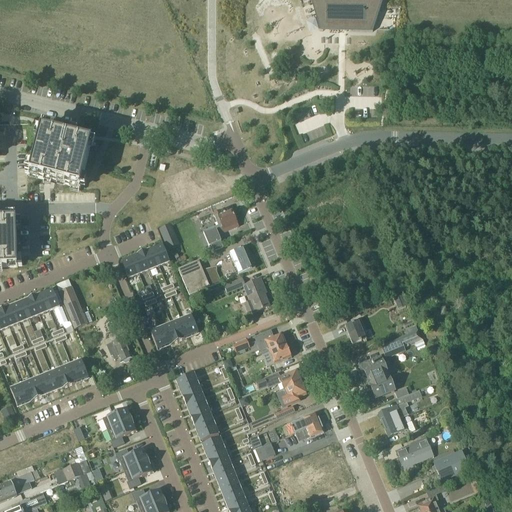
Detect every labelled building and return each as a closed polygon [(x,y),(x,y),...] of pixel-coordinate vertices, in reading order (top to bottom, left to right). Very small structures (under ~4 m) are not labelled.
[(373,0),(319,0),(329,30),(339,30),(340,30),(340,32),(345,32),(345,30),(350,30),(350,33),(372,33),(382,6),(373,6),(373,0)] [(41,131),(30,177),(46,181),(64,186),(80,190),(91,144),(75,140),(57,135),(41,131)] [(218,228),(203,234),(210,249),(212,253),(212,255),(223,250),(220,243),(222,243),(219,236),(238,228),(231,212),(224,215),(222,210),(212,214),(218,228)] [(0,269),(17,269),(16,221),(0,221),(0,269)] [(171,226),(159,231),(165,245),(177,240),(171,226)] [(162,246),(152,251),(159,268),(169,264),(162,246)] [(255,269),(246,248),(229,255),(238,276),(255,269)] [(149,273),(159,268),(152,251),(142,255),(149,273)] [(139,277),(149,273),(142,255),(132,259),(139,277)] [(132,259),(121,263),(128,281),(139,277),(132,259)] [(178,271),(189,297),(221,284),(216,272),(217,272),(216,268),(202,272),(198,263),(178,271)] [(248,317),(255,314),(270,308),(263,293),(265,292),(260,281),(245,287),(242,279),(224,287),(227,295),(244,288),(250,303),(244,306),(248,317)] [(72,289),(59,294),(74,331),(88,326),(87,325),(92,323),(88,314),(83,315),(72,289)] [(52,291),(42,296),(49,313),(59,309),(52,291)] [(42,296),(32,300),(39,317),(49,313),(42,296)] [(394,300),(396,306),(403,302),(401,297),(394,300)] [(32,300),(22,304),(29,321),(39,317),(32,300)] [(22,304),(12,308),(19,326),(29,321),(22,304)] [(12,308),(2,312),(9,330),(19,326),(12,308)] [(119,310),(109,314),(115,329),(120,327),(122,333),(127,331),(119,310)] [(2,312),(0,312),(0,333),(9,330),(2,312)] [(191,317),(180,322),(188,339),(198,335),(191,317)] [(367,341),(358,319),(352,322),(353,324),(345,328),(352,347),(367,341)] [(178,343),(188,339),(180,322),(170,326),(178,343)] [(168,347),(178,343),(170,326),(160,330),(168,347)] [(160,330),(150,334),(157,352),(168,347),(160,330)] [(265,356),(269,354),(286,347),(285,346),(286,345),(285,342),(283,341),(281,336),(274,339),(271,332),(254,339),(261,357),(264,356),(265,356)] [(400,340),(381,348),(385,359),(404,351),(404,350),(415,345),(414,344),(421,341),(417,332),(408,335),(406,336),(399,339),(400,340)] [(130,359),(123,340),(106,347),(111,358),(112,357),(114,362),(119,360),(120,363),(122,363),(125,365),(129,363),(130,360),(130,359)] [(418,352),(425,349),(425,348),(422,341),(421,341),(414,344),(415,345),(418,352)] [(249,349),(246,342),(233,347),(236,354),(249,349)] [(265,356),(264,356),(269,368),(269,367),(272,373),(285,368),(283,362),(290,359),(288,353),(289,352),(288,349),(286,348),(286,347),(269,354),(265,356)] [(378,360),(359,367),(362,376),(365,375),(367,379),(370,386),(387,379),(388,378),(390,378),(387,371),(383,361),(381,361),(380,358),(378,360)] [(81,362),(70,366),(78,384),(88,380),(81,362)] [(70,366),(60,370),(68,388),(78,384),(70,366)] [(240,377),(248,373),(245,366),(237,369),(240,377)] [(60,370),(50,374),(58,392),(68,388),(60,370)] [(277,375),(255,384),(256,385),(258,389),(258,391),(266,387),(267,387),(268,389),(281,384),(281,386),(284,392),(301,384),(301,383),(302,382),(300,379),(298,378),(296,372),(279,379),(278,376),(277,375)] [(50,374),(40,379),(48,396),(58,392),(50,374)] [(194,376),(176,383),(180,393),(198,386),(194,376)] [(387,379),(370,386),(375,399),(394,392),(388,378),(387,379)] [(40,379),(30,383),(38,400),(48,396),(40,379)] [(30,383),(20,387),(28,404),(38,400),(30,383)] [(284,392),(277,395),(283,409),(292,406),(298,403),(299,403),(299,402),(298,399),(306,396),(304,391),(305,389),(303,386),(302,386),(301,384),(284,392)] [(198,386),(180,393),(184,403),(202,396),(198,386)] [(20,387),(10,391),(17,409),(28,404),(20,387)] [(406,390),(395,395),(397,401),(403,398),(408,396),(406,390)] [(408,396),(403,398),(406,405),(421,399),(418,392),(408,396)] [(202,396),(184,403),(188,413),(206,406),(202,396)] [(404,405),(379,415),(383,427),(402,419),(408,417),(405,410),(406,409),(404,405)] [(206,406),(188,413),(192,423),(210,416),(206,406)] [(276,413),(273,414),(248,425),(249,428),(251,432),(276,421),(295,414),(292,407),(276,414),(276,413)] [(4,417),(8,416),(10,421),(15,419),(11,408),(2,412),(4,417)] [(107,418),(102,420),(107,432),(112,430),(132,422),(127,410),(107,418)] [(451,414),(444,417),(446,423),(453,420),(451,414)] [(316,415),(302,421),(291,426),(295,434),(320,424),(316,415)] [(210,416),(192,423),(196,433),(214,426),(210,416)] [(402,419),(383,427),(388,438),(406,431),(408,435),(415,432),(412,424),(405,426),(402,419)] [(112,430),(107,432),(111,443),(110,443),(113,450),(123,446),(124,445),(122,439),(136,434),(132,422),(112,430)] [(320,424),(295,434),(299,444),(310,440),(324,434),(320,424)] [(214,426),(196,433),(201,444),(218,437),(214,426)] [(440,434),(438,428),(429,431),(431,438),(440,434)] [(80,429),(73,432),(78,444),(84,441),(80,429)] [(71,436),(41,448),(46,460),(76,447),(71,436)] [(255,451),(270,445),(266,436),(250,443),(253,452),(255,451)] [(224,450),(220,439),(202,447),(206,457),(224,450)] [(395,452),(401,466),(402,466),(404,471),(413,467),(411,462),(430,454),(424,439),(410,445),(411,446),(395,452)] [(270,445),(255,451),(260,463),(275,457),(270,445)] [(228,460),(224,450),(206,457),(210,467),(228,460)] [(127,451),(115,456),(118,462),(119,462),(124,473),(128,471),(148,463),(143,451),(129,457),(127,451)] [(461,454),(434,465),(441,484),(469,472),(461,454)] [(5,457),(0,459),(0,474),(7,472),(9,477),(25,471),(23,465),(10,470),(5,457)] [(232,470),(228,460),(210,467),(214,477),(232,470)] [(79,478),(91,473),(86,462),(64,471),(68,483),(79,478)] [(128,471),(124,473),(128,483),(127,484),(129,491),(140,486),(141,486),(139,480),(153,474),(151,470),(148,463),(128,471)] [(219,487),(236,480),(232,470),(214,477),(219,487)] [(11,483),(11,482),(0,486),(0,497),(30,485),(29,484),(34,482),(31,474),(11,483)] [(85,476),(78,479),(80,485),(88,482),(85,476)] [(240,490),(236,480),(219,487),(223,497),(240,490)] [(0,497),(0,504),(17,498),(17,497),(32,490),(30,485),(0,497)] [(96,486),(89,489),(89,490),(94,501),(101,498),(97,487),(96,486)] [(426,503),(418,507),(420,511),(436,511),(434,506),(438,504),(435,496),(444,492),(442,486),(426,493),(428,499),(425,501),(426,503)] [(244,500),(240,490),(223,497),(227,507),(244,500)] [(143,492),(132,496),(134,503),(136,502),(139,511),(143,511),(145,511),(165,503),(160,492),(146,498),(143,492)] [(32,511),(34,511),(47,506),(42,496),(20,505),(13,508),(14,510),(10,511),(32,511)] [(89,504),(92,511),(100,511),(106,510),(106,509),(101,499),(101,498),(97,501),(89,504)] [(243,511),(248,510),(244,500),(227,507),(228,511),(243,511)] [(145,511),(143,511),(168,511),(165,503),(145,511)]
